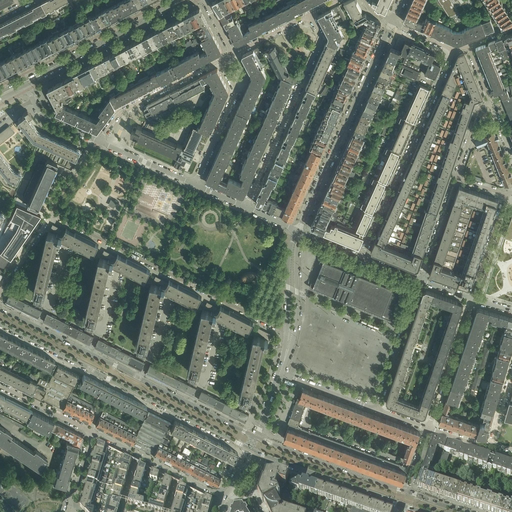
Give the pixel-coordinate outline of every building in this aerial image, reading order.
[(47,13),(72,0),(47,0),(42,3),(47,13)] [(134,10),(128,0),(123,0),(122,1),(128,13),(134,10)] [(139,7),(135,0),(128,0),(134,10),(139,7)] [(219,0),(215,0),(214,1),(212,2),(215,7),(216,6),(220,15),(224,12),(225,12),(219,0)] [(225,0),(219,0),(225,12),(231,9),(225,0)] [(232,0),(225,0),(231,9),(236,7),(232,0)] [(284,21),(304,10),(299,0),(296,2),(296,1),(293,2),(293,3),(288,6),(288,5),(286,1),(284,1),(284,2),(285,5),(285,4),(286,6),(285,7),(280,10),(280,9),(278,10),(284,21)] [(320,2),(319,0),(299,0),(304,10),(320,2)] [(363,15),(356,2),(356,0),(349,0),(344,3),(346,8),(348,7),(355,20),(366,14),(366,13),(363,15)] [(373,0),(372,4),(375,6),(375,7),(374,8),(385,13),(390,0),(373,0)] [(466,19),(467,20),(480,14),(477,9),(474,11),(467,0),(439,0),(442,5),(450,17),(452,16),(456,22),(466,19)] [(500,0),(499,0),(489,7),(492,12),(503,4),(500,0)] [(128,13),(122,1),(117,3),(123,15),(128,13)] [(0,37),(17,29),(47,13),(42,3),(21,14),(0,24),(0,37)] [(123,15),(117,3),(112,6),(118,18),(123,15)] [(423,8),(412,3),(410,7),(421,12),(423,8)] [(254,16),(270,7),(269,4),(252,13),(254,16)] [(503,4),(492,12),(494,16),(506,8),(503,4)] [(339,5),(331,9),(334,13),(338,11),(345,24),(348,23),(339,5)] [(118,18),(112,6),(107,9),(113,21),(118,18)] [(113,21),(107,9),(104,10),(103,7),(100,9),(101,12),(108,24),(113,21)] [(428,15),(421,12),(410,7),(408,11),(419,17),(420,15),(427,18),(428,15)] [(506,8),(494,16),(497,20),(509,13),(506,8)] [(199,9),(194,11),(201,23),(201,22),(206,20),(200,10),(199,9)] [(284,21),(278,10),(276,11),(277,12),(272,14),(271,14),(269,9),(268,10),(268,11),(269,13),(270,14),(268,15),(269,16),(264,19),(263,18),(262,19),(267,29),(284,21)] [(336,25),(335,23),(334,21),(333,21),(331,17),(332,17),(331,15),(333,14),(331,9),(318,16),(326,32),(336,27),(335,25),(336,25)] [(194,11),(189,14),(195,26),(201,23),(194,11)] [(419,17),(408,11),(406,16),(417,21),(419,17)] [(108,24),(101,12),(96,14),(102,26),(108,24)] [(232,17),(231,15),(228,17),(226,16),(224,12),(220,15),(223,22),(232,17)] [(509,13),(497,20),(500,24),(501,23),(511,17),(509,13)] [(102,26),(96,14),(91,17),(97,29),(102,26)] [(195,26),(189,14),(184,17),(190,28),(195,26)] [(380,21),(367,16),(366,14),(355,20),(349,23),(351,27),(357,24),(356,24),(358,23),(360,24),(365,21),(366,22),(379,27),(380,23),(381,22),(380,21)] [(97,29),(91,17),(90,16),(88,17),(88,18),(85,19),(92,32),(97,29)] [(417,21),(406,16),(404,20),(405,22),(415,27),(418,21),(417,21)] [(190,28),(184,17),(179,19),(185,31),(187,36),(192,33),(190,28)] [(233,17),(232,17),(223,22),(226,27),(237,21),(236,19),(234,20),(233,17)] [(501,23),(500,24),(501,27),(511,23),(511,18),(511,17),(501,23)] [(426,20),(421,29),(426,31),(431,20),(427,18),(426,20)] [(487,18),(485,19),(490,32),(494,30),(490,19),(487,20),(487,18)] [(50,19),(38,25),(40,27),(51,21),(50,19)] [(92,32),(85,19),(82,21),(82,20),(80,21),(86,35),(92,32)] [(185,31),(179,19),(174,22),(180,34),(185,31)] [(253,22),(249,24),(255,36),(267,29),(262,19),(260,19),(261,20),(255,23),(255,22),(253,23),(253,22)] [(418,21),(415,27),(421,29),(426,20),(424,19),(422,22),(418,21)] [(490,32),(485,19),(483,20),(484,21),(482,22),(486,33),(490,32)] [(206,20),(201,22),(201,23),(202,23),(203,26),(200,27),(201,29),(209,26),(206,20)] [(431,20),(426,31),(431,33),(436,22),(431,20)] [(86,35),(80,21),(77,22),(78,23),(75,25),(81,37),(86,35)] [(231,35),(246,27),(244,23),(239,25),(237,21),(226,27),(231,35)] [(379,27),(366,22),(365,21),(360,24),(365,26),(377,31),(379,27)] [(464,28),(465,29),(469,40),(476,37),(477,37),(478,37),(478,36),(486,33),(482,22),(481,21),(481,22),(464,28)] [(168,24),(168,25),(175,37),(180,34),(174,22),(172,23),(171,22),(168,24)] [(445,40),(450,28),(436,22),(431,33),(439,37),(440,38),(445,40)] [(175,37),(168,25),(168,24),(163,27),(163,28),(169,40),(175,37)] [(255,36),(249,24),(249,25),(251,29),(247,31),(246,27),(231,35),(235,44),(237,45),(255,36)] [(81,37),(75,25),(72,26),(71,26),(69,27),(70,28),(76,40),(81,37)] [(76,40),(70,28),(69,28),(68,26),(63,29),(64,31),(71,43),(76,40)] [(209,26),(201,29),(198,31),(202,39),(213,33),(209,26)] [(377,31),(365,26),(363,30),(375,35),(377,31)] [(34,27),(23,32),(25,35),(36,29),(34,27)] [(169,40),(163,28),(163,27),(157,29),(158,30),(164,42),(169,40)] [(343,37),(342,34),(340,30),(339,31),(338,29),(337,30),(336,27),(326,32),(328,36),(328,37),(328,38),(326,42),(336,47),(338,44),(339,45),(341,39),(343,38),(343,37)] [(452,29),(450,28),(445,40),(453,44),(456,44),(457,44),(458,44),(460,44),(469,40),(465,29),(461,31),(454,31),(452,30),(452,29)] [(71,43),(64,31),(63,29),(58,31),(59,33),(66,46),(71,43)] [(164,42),(158,30),(157,29),(152,32),(153,33),(159,45),(164,42)] [(375,35),(363,30),(361,34),(373,40),(375,35)] [(66,46),(59,33),(58,34),(56,31),(53,33),(53,35),(60,48),(66,46)] [(159,45),(153,33),(152,32),(147,35),(147,36),(154,48),(159,45)] [(213,33),(202,39),(208,52),(219,46),(213,33)] [(373,40),(361,34),(359,38),(371,44),(373,40)] [(19,35),(8,40),(9,43),(21,37),(19,35)] [(60,48),(53,35),(48,37),(54,50),(55,51),(60,48)] [(154,48),(147,36),(147,35),(142,38),(148,51),(154,48)] [(506,36),(495,40),(497,46),(499,50),(508,47),(506,42),(508,41),(506,36)] [(54,50),(48,37),(43,40),(49,52),(54,50)] [(137,40),(137,41),(143,53),(148,51),(142,38),(137,40)] [(371,44),(359,38),(357,42),(369,48),(371,44)] [(49,52),(43,40),(37,43),(44,55),(49,52)] [(143,53),(137,41),(137,40),(131,43),(132,44),(137,55),(138,56),(140,59),(144,56),(143,53)] [(506,91),(489,49),(490,49),(491,49),(497,46),(495,40),(475,48),(494,94),(499,92),(502,99),(509,96),(507,90),(506,91)] [(405,41),(400,52),(402,53),(406,55),(408,52),(413,54),(425,60),(425,59),(430,61),(427,67),(428,68),(425,74),(435,79),(440,66),(431,62),(435,54),(430,52),(429,51),(429,50),(422,47),(423,46),(419,44),(419,45),(412,42),(411,43),(410,43),(405,41)] [(325,73),(334,54),(337,47),(336,47),(326,42),(315,68),(325,73)] [(369,48),(357,42),(355,47),(368,52),(369,48)] [(44,55),(37,43),(32,46),(38,58),(44,55)] [(137,55),(132,44),(131,43),(126,46),(127,47),(132,58),(137,55)] [(368,52),(355,47),(351,45),(350,49),(353,50),(353,51),(366,56),(368,52)] [(511,55),(511,45),(508,47),(499,50),(503,59),(503,60),(511,55)] [(38,58),(32,46),(27,48),(33,60),(38,58)] [(132,58),(127,47),(126,46),(121,49),(127,60),(127,61),(128,62),(130,61),(129,59),(132,58)] [(204,53),(201,55),(204,62),(221,53),(222,51),(219,46),(208,52),(205,54),(204,53)] [(261,46),(243,55),(242,57),(246,65),(257,59),(255,55),(258,53),(260,56),(265,53),(264,51),(261,46)] [(266,50),(264,51),(265,53),(266,55),(267,54),(279,76),(282,77),(295,83),(298,77),(289,73),(289,72),(279,52),(278,52),(275,46),(269,49),(269,48),(266,49),(266,50)] [(33,60),(27,48),(22,51),(28,63),(33,60)] [(391,48),(391,49),(389,53),(397,57),(398,55),(401,56),(402,53),(400,52),(391,48)] [(127,60),(121,49),(115,51),(122,63),(127,61),(127,60)] [(28,63),(22,51),(17,54),(23,66),(28,63)] [(122,63),(115,51),(110,54),(116,66),(122,63)] [(366,56),(353,51),(351,55),(364,61),(366,56)] [(199,52),(186,58),(191,68),(204,62),(201,55),(200,55),(199,52)] [(389,53),(387,58),(395,62),(397,57),(389,53)] [(456,84),(454,77),(453,75),(456,67),(459,68),(469,64),(465,53),(464,53),(458,55),(445,85),(454,89),(456,84)] [(23,66),(17,54),(11,56),(17,68),(18,69),(23,66)] [(110,54),(105,57),(111,69),(116,66),(110,54)] [(364,61),(351,55),(349,60),(362,65),(364,61)] [(17,68),(11,56),(6,59),(13,71),(18,69),(17,68)] [(411,58),(406,56),(402,64),(419,72),(421,68),(409,63),(411,58)] [(13,71),(6,59),(5,57),(0,59),(1,62),(8,74),(13,71)] [(105,57),(100,60),(106,71),(111,69),(105,57)] [(186,58),(174,65),(179,75),(191,68),(186,58)] [(387,58),(384,63),(393,67),(395,62),(387,58)] [(257,59),(246,65),(248,69),(259,63),(257,59)] [(100,60),(95,62),(101,74),(106,71),(100,60)] [(362,65),(349,60),(347,64),(360,70),(362,65)] [(89,65),(90,66),(95,77),(101,74),(95,62),(89,65)] [(260,90),(266,76),(259,63),(248,69),(252,77),(248,85),(260,90)] [(384,63),(382,68),(392,73),(393,73),(396,68),(393,67),(384,63)] [(179,75),(174,65),(173,64),(169,66),(169,67),(174,77),(179,75)] [(360,70),(347,64),(345,68),(358,74),(360,70)] [(419,72),(402,64),(398,73),(415,81),(419,72)] [(473,74),(469,64),(459,68),(463,78),(473,74)] [(95,77),(90,66),(89,65),(84,68),(91,81),(96,78),(95,77)] [(162,84),(156,73),(152,65),(144,69),(146,72),(147,71),(148,71),(150,70),(151,70),(152,70),(154,69),(155,71),(154,71),(153,72),(152,73),(151,73),(150,74),(151,76),(135,84),(141,95),(162,84)] [(156,73),(162,84),(174,77),(169,67),(157,73),(156,73)] [(91,81),(84,68),(79,71),(86,84),(91,81)] [(224,82),(220,74),(218,68),(199,78),(200,79),(202,83),(203,83),(209,80),(213,88),(224,82)] [(317,93),(323,79),(325,73),(315,68),(306,88),(307,88),(307,89),(316,92),(317,93)] [(358,74),(345,68),(343,73),(356,78),(358,74)] [(382,68),(380,73),(390,77),(392,73),(382,68)] [(74,73),(74,74),(80,86),(86,84),(79,71),(74,73)] [(80,86),(74,74),(74,73),(68,76),(69,78),(76,92),(82,89),(81,87),(80,86)] [(356,78),(343,73),(341,77),(354,83),(356,78)] [(392,79),(389,78),(390,77),(380,73),(378,78),(387,82),(387,83),(390,84),(392,79)] [(477,84),(473,74),(463,78),(467,88),(477,84)] [(76,92),(69,78),(68,76),(69,77),(66,79),(65,79),(64,80),(64,81),(71,95),(76,92)] [(354,83),(341,77),(339,76),(337,80),(339,81),(352,87),(354,83)] [(286,100),(292,87),(293,85),(294,85),(295,83),(282,77),(280,82),(281,82),(275,95),(286,100)] [(385,87),(387,83),(387,82),(378,78),(375,83),(385,87)] [(171,93),(176,102),(176,103),(205,88),(203,83),(202,83),(200,79),(179,89),(178,89),(171,93)] [(74,100),(71,95),(64,81),(48,89),(58,109),(64,106),(63,105),(66,103),(67,104),(74,100)] [(352,87),(339,81),(338,86),(350,91),(352,87)] [(224,82),(213,88),(215,92),(212,98),(224,103),(229,91),(224,82)] [(350,91),(338,86),(337,86),(331,83),(329,88),(348,96),(350,91)] [(389,89),(385,88),(385,87),(375,83),(373,88),(383,92),(383,93),(386,94),(389,89)] [(116,108),(141,95),(135,84),(115,95),(114,93),(113,93),(112,94),(111,94),(110,94),(109,95),(108,93),(109,93),(109,92),(110,91),(111,91),(112,90),(112,89),(113,89),(114,88),(115,88),(114,85),(106,89),(110,98),(116,108)] [(397,121),(402,123),(411,127),(413,123),(414,123),(415,122),(430,89),(419,84),(404,119),(399,116),(397,121)] [(481,94),(477,84),(467,88),(471,98),(481,94)] [(248,85),(243,98),(254,103),(260,90),(248,85)] [(325,96),(329,87),(326,86),(325,87),(321,85),(319,91),(322,92),(321,93),(320,94),(325,96)] [(454,89),(445,85),(443,90),(452,94),(454,89)] [(348,96),(329,88),(327,92),(346,100),(348,96)] [(381,97),(383,93),(383,92),(373,88),(371,93),(381,97)] [(307,89),(304,96),(311,100),(313,96),(314,97),(316,92),(307,89)] [(452,94),(443,90),(441,95),(450,99),(452,94)] [(346,100),(327,92),(325,97),(331,99),(332,100),(344,105),(346,100)] [(152,114),(176,102),(171,93),(145,106),(146,108),(144,109),(146,112),(145,112),(147,115),(149,119),(153,116),(152,114)] [(371,93),(369,98),(379,102),(381,97),(371,93)] [(481,94),(471,98),(470,98),(469,103),(474,104),(475,102),(483,99),(481,94)] [(279,117),(284,104),(286,100),(275,95),(268,112),(279,117)] [(450,99),(441,95),(438,100),(447,104),(450,99)] [(511,95),(509,96),(502,99),(511,123),(511,122),(511,95)] [(310,103),(311,100),(304,96),(297,111),(305,115),(306,111),(307,112),(311,103),(310,103)] [(99,113),(102,115),(107,119),(116,108),(110,98),(106,105),(103,110),(102,109),(99,113)] [(224,103),(212,98),(208,107),(220,112),(224,103)] [(243,98),(237,111),(248,116),(254,103),(243,98)] [(369,98),(367,103),(376,107),(379,102),(369,98)] [(344,105),(332,100),(330,104),(342,109),(344,105)] [(447,104),(438,100),(436,105),(445,109),(447,104)] [(474,104),(469,103),(465,101),(462,110),(471,113),(474,104)] [(367,103),(364,108),(374,112),(376,107),(367,103)] [(342,109),(330,104),(328,108),(340,114),(342,109)] [(445,109),(436,105),(434,110),(443,114),(445,109)] [(64,106),(58,109),(56,113),(70,120),(74,110),(69,108),(69,109),(65,108),(66,107),(64,106)] [(208,107),(201,124),(212,129),(220,112),(208,107)] [(340,114),(328,108),(326,113),(338,118),(340,114)] [(364,108),(362,113),(372,117),(374,112),(364,108)] [(78,112),(74,110),(70,120),(84,126),(88,117),(83,115),(78,113),(78,112)] [(443,114),(434,110),(431,115),(441,119),(443,114)] [(471,113),(462,110),(459,119),(468,122),(471,113)] [(18,120),(20,124),(27,118),(28,118),(31,115),(27,111),(23,113),(24,115),(18,120)] [(237,111),(231,124),(242,130),(248,116),(237,111)] [(303,118),(305,115),(297,111),(290,127),(298,130),(299,127),(300,127),(304,119),(303,118)] [(382,134),(384,135),(395,112),(392,111),(382,134)] [(279,117),(268,112),(262,125),(273,130),(279,117)] [(338,118),(326,113),(324,117),(336,122),(338,118)] [(360,118),(370,122),(371,123),(372,120),(371,119),(372,117),(362,113),(360,118)] [(107,119),(102,115),(97,121),(103,125),(107,119)] [(441,119),(431,115),(429,120),(438,124),(441,119)] [(92,119),(88,117),(84,126),(98,132),(103,125),(97,121),(97,122),(92,120),(92,119)] [(336,122),(324,117),(321,121),(334,127),(336,122)] [(27,118),(20,124),(23,127),(30,122),(28,118),(27,118)] [(360,118),(358,123),(367,127),(370,122),(360,118)] [(468,122),(459,119),(456,129),(465,132),(468,122)] [(429,120),(425,130),(435,135),(436,131),(435,131),(438,124),(429,120)] [(334,127),(321,121),(320,126),(332,131),(334,127)] [(30,122),(23,127),(26,131),(33,125),(30,122)] [(358,123),(355,128),(365,132),(367,127),(358,123)] [(384,151),(388,154),(389,153),(397,157),(399,153),(400,154),(401,152),(401,153),(413,127),(411,127),(402,123),(390,149),(386,147),(384,151)] [(212,129),(201,124),(200,125),(199,125),(198,128),(198,129),(203,131),(210,134),(212,129)] [(231,124),(227,133),(238,138),(242,130),(231,124)] [(9,125),(0,132),(0,143),(15,132),(9,125)] [(33,125),(26,131),(29,134),(36,129),(33,125)] [(177,145),(161,137),(142,129),(142,128),(138,125),(137,127),(134,126),(132,130),(133,130),(131,134),(137,137),(136,138),(178,157),(174,166),(182,170),(183,169),(180,168),(181,165),(184,166),(187,159),(191,161),(192,161),(191,160),(193,157),(194,153),(195,154),(195,153),(194,153),(195,148),(200,150),(202,144),(200,143),(203,136),(201,135),(203,131),(198,129),(198,128),(194,127),(193,129),(191,134),(188,133),(183,146),(178,143),(177,145)] [(273,130),(262,125),(256,138),(267,143),(273,130)] [(332,131),(320,126),(318,130),(330,135),(332,131)] [(296,133),(298,130),(290,127),(283,142),(291,145),(293,142),(294,142),(297,134),(296,133)] [(365,133),(365,132),(355,128),(353,133),(365,138),(367,134),(365,133)] [(36,129),(29,134),(33,139),(38,132),(36,129)] [(465,132),(456,129),(452,138),(462,141),(465,132)] [(330,135),(318,130),(316,134),(328,140),(330,135)] [(435,135),(425,130),(422,135),(432,140),(435,135)] [(38,132),(33,139),(38,141),(41,133),(38,132)] [(227,133),(221,146),(233,151),(238,138),(227,133)] [(363,143),(365,138),(353,133),(351,138),(363,143)] [(511,176),(498,141),(500,140),(498,135),(496,136),(494,133),(483,137),(484,138),(475,141),(477,148),(487,144),(505,187),(511,184),(511,176)] [(328,140),(316,134),(314,139),(326,144),(328,140)] [(432,140),(422,135),(420,140),(430,145),(432,140)] [(267,143),(256,138),(254,142),(254,143),(251,151),(261,155),(267,143)] [(349,142),(360,147),(361,148),(363,143),(351,138),(349,142)] [(462,141),(452,138),(451,141),(450,141),(449,147),(459,150),(462,141)] [(326,144),(314,139),(312,143),(324,149),(326,144)] [(430,145),(420,140),(418,145),(428,150),(430,145)] [(290,148),(291,145),(283,142),(277,157),(284,160),(286,157),(287,157),(291,149),(290,148)] [(361,148),(360,147),(349,142),(347,147),(359,152),(360,151),(363,152),(364,149),(361,148)] [(324,149),(312,143),(310,148),(312,149),(322,153),(324,149)] [(428,150),(418,145),(416,150),(426,155),(428,150)] [(221,146),(215,159),(227,164),(233,151),(221,146)] [(355,161),(358,154),(359,152),(347,147),(343,156),(355,161)] [(459,150),(449,147),(446,156),(456,159),(459,150)] [(322,153),(312,149),(310,154),(314,156),(313,157),(319,160),(322,153)] [(416,150),(411,160),(421,165),(426,155),(416,150)] [(261,155),(251,151),(245,163),(256,168),(261,155)] [(12,169),(7,163),(0,153),(0,167),(7,176),(16,180),(20,172),(12,169)] [(370,182),(375,184),(375,183),(384,187),(385,184),(387,184),(388,183),(399,158),(397,157),(389,153),(388,154),(377,179),(372,177),(370,182)] [(319,160),(313,157),(314,156),(310,154),(306,162),(316,167),(319,160)] [(341,160),(352,165),(353,166),(355,161),(343,156),(341,160)] [(456,159),(446,156),(443,165),(453,168),(456,159)] [(277,157),(273,164),(282,168),(284,164),(283,164),(284,160),(277,157)] [(36,209),(57,164),(47,159),(45,164),(45,166),(38,163),(24,196),(30,199),(29,201),(28,201),(26,204),(26,205),(27,205),(36,209)] [(215,159),(210,172),(221,177),(227,164),(215,159)] [(353,166),(352,165),(341,160),(339,165),(351,170),(353,166)] [(421,165),(411,160),(409,165),(419,170),(421,165)] [(316,167),(306,162),(304,168),(308,169),(307,171),(313,173),(316,167)] [(256,168),(245,163),(241,171),(242,172),(240,176),(244,178),(251,181),(253,176),(252,176),(256,168)] [(273,164),(270,172),(277,175),(279,172),(280,172),(282,168),(273,164)] [(351,170),(339,165),(337,170),(349,175),(353,177),(355,172),(351,170)] [(419,170),(409,165),(407,170),(417,175),(419,170)] [(453,168),(443,165),(440,174),(450,177),(453,168)] [(313,173),(307,171),(308,169),(304,168),(300,176),(310,180),(313,173)] [(337,170),(335,174),(347,179),(349,175),(337,170)] [(417,175),(407,170),(404,175),(414,180),(417,175)] [(219,181),(221,177),(210,172),(206,179),(207,181),(224,189),(227,184),(219,181)] [(270,172),(267,180),(274,183),(275,183),(277,179),(276,179),(277,175),(270,172)] [(347,179),(335,174),(333,179),(344,183),(345,184),(348,185),(349,182),(346,181),(347,179)] [(353,204),(366,175),(364,174),(351,203),(353,204)] [(450,177),(440,174),(437,183),(446,186),(450,177)] [(414,180),(404,175),(402,180),(412,185),(414,180)] [(304,193),(310,180),(300,176),(294,189),(304,193)] [(229,178),(227,184),(224,189),(237,195),(242,184),(229,178)] [(244,178),(242,184),(237,195),(242,197),(244,196),(251,181),(244,178)] [(345,184),(344,183),(333,179),(331,183),(343,189),(355,194),(357,189),(348,185),(345,184)] [(273,186),(274,183),(267,180),(264,184),(263,184),(258,194),(266,198),(268,194),(269,195),(272,186),(273,186)] [(402,180),(398,191),(408,195),(412,185),(402,180)] [(343,189),(331,183),(329,188),(341,193),(343,189)] [(356,229),(355,231),(365,235),(374,214),(373,214),(374,213),(373,212),(374,208),(376,209),(386,188),(384,187),(375,183),(375,184),(366,204),(361,202),(359,206),(364,209),(362,214),(355,229),(356,229)] [(446,186),(437,183),(434,192),(443,195),(446,186)] [(473,208),(479,193),(459,186),(453,203),(462,206),(463,205),(473,208)] [(329,188),(327,192),(339,198),(341,193),(329,188)] [(298,207),(304,193),(294,189),(288,202),(298,207)] [(408,195),(398,191),(395,196),(405,200),(408,195)] [(337,202),(348,207),(350,203),(339,198),(327,192),(325,197),(337,202)] [(440,205),(443,195),(434,192),(431,201),(440,205)] [(471,284),(496,211),(495,210),(499,200),(479,193),(473,208),(484,212),(462,275),(461,274),(461,276),(460,277),(457,285),(468,289),(470,284),(471,284)] [(266,198),(258,194),(257,197),(258,198),(256,203),(265,208),(268,201),(265,200),(266,198)] [(405,200),(395,196),(393,201),(403,205),(405,200)] [(325,197),(323,200),(335,206),(337,202),(325,197)] [(273,211),(276,205),(277,203),(277,202),(278,200),(274,198),(272,200),(273,201),(272,201),(269,200),(268,201),(265,208),(273,211)] [(335,206),(323,200),(321,205),(333,211),(335,206)] [(403,205),(393,201),(391,206),(401,210),(403,205)] [(437,214),(440,205),(431,201),(427,211),(437,214)] [(292,220),(298,207),(288,202),(285,209),(282,215),(292,220)] [(459,216),(462,206),(453,203),(450,213),(459,216)] [(0,251),(0,252),(0,251),(0,253),(7,259),(8,257),(9,258),(10,259),(10,258),(11,257),(11,256),(19,245),(23,239),(27,233),(27,234),(32,227),(31,227),(39,216),(40,216),(39,216),(40,215),(39,214),(38,214),(35,213),(31,211),(16,204),(13,211),(5,229),(13,232),(0,251)] [(285,209),(276,205),(273,211),(282,215),(285,209)] [(333,211),(321,205),(319,209),(332,215),(337,217),(339,213),(333,211)] [(452,272),(464,235),(473,208),(463,205),(462,206),(459,216),(456,225),(452,235),(449,244),(446,254),(442,263),(440,268),(452,272)] [(401,210),(391,206),(389,211),(399,215),(401,210)] [(332,215),(319,209),(317,214),(330,219),(332,215)] [(411,256),(398,251),(385,245),(379,243),(375,241),(371,250),(371,251),(372,252),(372,253),(416,271),(416,270),(418,269),(437,214),(427,211),(426,210),(414,247),(412,251),(411,256)] [(389,211),(384,221),(394,225),(399,215),(389,211)] [(456,225),(459,216),(450,213),(447,222),(456,225)] [(317,214),(315,218),(328,224),(330,219),(317,214)] [(315,218),(313,222),(326,228),(328,224),(315,218)] [(394,225),(384,221),(382,226),(392,230),(394,225)] [(326,228),(313,222),(311,227),(312,228),(324,233),(326,228)] [(452,235),(456,225),(447,222),(444,232),(452,235)] [(328,224),(326,228),(324,233),(359,248),(362,241),(365,235),(355,231),(338,223),(336,226),(335,225),(334,226),(328,224)] [(46,295),(59,239),(62,240),(64,240),(64,241),(67,242),(69,243),(94,256),(95,252),(96,252),(99,245),(75,233),(72,231),(69,230),(68,229),(66,229),(65,230),(52,224),(50,228),(58,232),(58,235),(57,234),(58,233),(57,233),(57,234),(48,232),(34,293),(36,293),(44,295),(46,295)] [(392,230),(382,226),(380,231),(390,235),(392,230)] [(390,235),(380,231),(377,236),(387,240),(390,235)] [(449,244),(452,235),(444,232),(441,241),(449,244)] [(385,245),(387,240),(377,236),(375,241),(379,243),(385,245)] [(446,254),(449,244),(441,241),(437,251),(446,254)] [(97,321),(110,265),(113,265),(118,267),(145,281),(150,271),(123,257),(117,255),(117,256),(104,250),(102,254),(110,258),(109,260),(109,259),(108,260),(100,258),(85,318),(87,319),(95,321),(97,321)] [(442,263),(446,254),(437,251),(434,260),(442,263)] [(325,258),(324,259),(321,258),(319,263),(320,262),(323,263),(319,272),(320,272),(318,276),(317,276),(314,285),(311,283),(312,282),(311,282),(309,287),(313,289),(313,290),(312,290),(393,323),(394,321),(406,292),(406,290),(325,258)] [(452,272),(440,268),(442,263),(434,260),(430,273),(430,274),(431,275),(431,276),(457,285),(460,277),(461,276),(452,272)] [(148,347),(162,291),(164,291),(170,294),(197,307),(202,297),(178,285),(175,283),(169,280),(168,282),(155,275),(153,280),(161,284),(161,286),(160,286),(161,285),(160,285),(160,286),(151,284),(137,344),(139,345),(147,347),(148,347)] [(497,297),(500,288),(490,285),(487,294),(497,297)] [(423,291),(418,306),(426,308),(429,300),(432,301),(434,293),(426,290),(424,291),(423,291)] [(441,304),(444,296),(434,293),(432,301),(441,304)] [(10,294),(6,302),(14,306),(18,298),(10,294)] [(450,307),(453,300),(444,296),(441,304),(450,307)] [(26,302),(18,298),(14,306),(20,310),(21,308),(23,309),(26,302)] [(461,303),(453,300),(450,307),(453,308),(451,315),(459,317),(463,305),(462,305),(461,304),(461,303)] [(200,373),(213,316),(216,317),(221,319),(224,321),(248,333),(253,323),(226,309),(220,306),(220,308),(207,301),(205,306),(213,310),(212,312),(212,311),(211,312),(203,310),(188,370),(190,371),(198,372),(200,373)] [(33,306),(26,302),(23,309),(25,310),(25,312),(28,313),(29,312),(31,313),(35,306),(33,306)] [(40,308),(35,306),(31,313),(36,316),(35,317),(38,318),(42,310),(39,309),(40,308)] [(426,308),(418,306),(411,327),(419,329),(426,308)] [(497,322),(499,314),(479,308),(477,309),(476,313),(487,317),(488,317),(492,318),(492,320),(497,322)] [(49,323),(50,324),(54,317),(47,313),(43,321),(49,324),(49,323)] [(483,330),(486,321),(487,317),(476,313),(471,326),(483,330)] [(508,317),(499,314),(497,322),(502,323),(502,322),(506,324),(508,317)] [(455,329),(459,317),(451,315),(447,326),(455,329)] [(61,320),(54,317),(50,324),(51,324),(51,325),(55,327),(55,326),(57,327),(61,320)] [(67,323),(61,320),(57,327),(59,328),(58,329),(61,330),(62,329),(64,330),(67,323)] [(74,326),(67,323),(64,330),(65,331),(65,332),(69,334),(69,333),(70,334),(74,326)] [(80,330),(74,326),(70,334),(73,335),(72,336),(75,337),(76,336),(77,337),(80,330)] [(451,341),(455,329),(447,326),(443,338),(451,341)] [(480,339),(483,330),(471,326),(468,335),(480,339)] [(251,399),(264,344),(269,345),(271,334),(258,327),(256,332),(264,336),(264,338),(254,336),(240,396),(242,397),(249,398),(251,399)] [(419,329),(411,327),(404,348),(412,350),(419,329)] [(84,332),(80,330),(77,337),(79,338),(78,339),(82,341),(82,340),(83,340),(87,332),(84,332)] [(92,333),(87,332),(83,340),(84,341),(84,342),(89,344),(93,336),(91,335),(92,333)] [(511,334),(504,333),(500,346),(511,349),(511,334)] [(18,342),(5,335),(1,345),(3,346),(6,348),(10,350),(13,351),(18,342)] [(476,352),(480,339),(468,335),(464,348),(476,352)] [(448,349),(451,341),(443,338),(440,346),(448,349)] [(96,347),(102,350),(105,342),(99,339),(95,347),(96,348),(96,347)] [(30,348),(18,342),(13,351),(15,352),(22,356),(23,356),(25,357),(30,348)] [(112,346),(105,342),(102,350),(103,350),(102,351),(106,353),(107,352),(108,353),(112,346)] [(487,352),(488,347),(490,343),(487,342),(470,394),(473,394),(479,375),(481,370),(487,352)] [(119,349),(112,346),(108,353),(110,354),(110,355),(113,356),(113,355),(115,356),(119,349)] [(445,357),(448,349),(440,346),(438,354),(445,357)] [(511,350),(511,349),(500,346),(499,350),(511,354),(511,350)] [(43,354),(30,348),(25,357),(28,358),(27,359),(31,361),(35,363),(35,362),(38,363),(43,354)] [(412,350),(404,348),(397,369),(405,371),(412,350)] [(473,361),(476,352),(464,348),(461,357),(473,361)] [(125,352),(119,349),(115,356),(117,357),(117,358),(120,360),(121,359),(121,360),(125,352)] [(511,354),(499,350),(497,355),(510,358),(511,354)] [(132,355),(125,352),(121,360),(124,361),(124,362),(127,363),(127,362),(128,363),(132,355)] [(487,352),(481,370),(484,371),(490,353),(487,352)] [(55,361),(43,354),(38,363),(40,365),(50,370),(55,361)] [(443,365),(445,357),(438,354),(435,362),(443,365)] [(136,357),(132,355),(128,363),(130,364),(130,365),(133,366),(134,366),(135,366),(136,364),(139,358),(136,358),(136,357)] [(510,358),(497,355),(498,355),(495,364),(507,368),(510,358)] [(468,374),(473,361),(461,357),(457,370),(468,374)] [(143,359),(139,358),(136,364),(135,366),(136,367),(135,367),(141,370),(145,362),(142,361),(143,359)] [(440,373),(443,365),(435,362),(432,370),(440,373)] [(495,364),(493,371),(492,373),(504,377),(506,372),(507,368),(495,364)] [(71,392),(74,385),(79,376),(57,365),(49,382),(41,398),(62,409),(68,397),(71,392)] [(154,377),(158,369),(150,365),(146,373),(154,377)] [(16,374),(11,372),(0,366),(0,377),(11,383),(16,374)] [(165,373),(158,369),(154,377),(156,377),(157,376),(158,377),(158,379),(160,380),(161,378),(162,379),(165,373)] [(397,369),(391,387),(399,389),(405,371),(397,369)] [(437,380),(440,373),(432,370),(430,378),(437,380)] [(465,382),(468,374),(457,370),(454,379),(465,382)] [(37,383),(32,394),(41,398),(49,382),(31,373),(29,376),(31,377),(33,378),(34,379),(38,381),(37,383)] [(173,376),(165,373),(162,379),(165,381),(165,382),(168,384),(168,382),(170,383),(173,376)] [(492,373),(492,374),(491,378),(503,381),(504,377),(492,373)] [(37,383),(30,379),(29,381),(16,374),(11,383),(32,394),(37,383)] [(91,390),(96,381),(84,375),(82,379),(81,378),(80,381),(81,381),(79,384),(91,390)] [(479,375),(473,394),(469,407),(472,408),(482,376),(479,375)] [(181,380),(173,376),(170,383),(169,384),(177,388),(181,380)] [(433,392),(437,380),(430,378),(425,390),(433,392)] [(503,381),(491,378),(487,391),(499,395),(503,381)] [(462,391),(465,382),(454,379),(451,387),(462,391)] [(187,383),(181,380),(177,388),(178,387),(179,388),(179,389),(185,392),(189,384),(187,383)] [(104,397),(108,387),(96,381),(91,390),(104,397)] [(195,385),(189,384),(185,392),(192,396),(196,388),(194,387),(195,385)] [(110,388),(108,387),(104,397),(106,398),(116,403),(121,394),(110,388)] [(399,389),(391,387),(386,402),(387,404),(396,407),(399,400),(395,399),(399,389)] [(451,387),(446,400),(453,402),(453,403),(458,404),(462,391),(451,387)] [(310,403),(313,392),(303,388),(301,394),(300,393),(298,398),(307,402),(310,403)] [(429,404),(433,392),(425,390),(422,401),(429,404)] [(202,391),(198,399),(204,402),(205,401),(206,401),(210,395),(202,391)] [(499,395),(487,391),(485,400),(496,404),(499,395)] [(72,395),(73,393),(71,392),(68,397),(73,399),(77,401),(82,403),(87,406),(91,408),(94,409),(95,407),(72,395)] [(324,408),(328,398),(316,393),(313,392),(310,403),(312,404),(324,408)] [(0,394),(0,402),(2,404),(1,407),(27,420),(32,411),(0,394)] [(133,400),(121,394),(116,403),(129,409),(133,400)] [(217,399),(210,395),(206,401),(206,403),(211,405),(212,403),(213,404),(213,405),(214,406),(217,399)] [(68,397),(62,409),(67,411),(73,399),(68,397)] [(307,402),(298,398),(296,405),(304,408),(307,402)] [(341,403),(328,398),(324,408),(337,413),(341,403)] [(73,399),(67,411),(71,413),(77,401),(73,399)] [(225,403),(217,399),(214,406),(213,407),(214,407),(214,405),(216,406),(215,407),(221,411),(225,403)] [(146,406),(133,400),(129,409),(142,416),(143,412),(144,413),(145,410),(144,410),(146,406)] [(417,406),(399,400),(396,407),(414,414),(417,406)] [(453,402),(446,400),(442,413),(447,414),(449,409),(451,410),(453,403),(453,402)] [(496,404),(485,400),(482,409),(494,413),(496,404)] [(77,401),(71,413),(76,416),(82,403),(77,401)] [(429,404),(422,401),(419,408),(417,406),(414,414),(423,417),(425,416),(429,404)] [(82,403),(76,416),(80,418),(87,406),(82,403)] [(233,406),(225,403),(221,411),(229,414),(233,406)] [(354,408),(341,403),(337,413),(350,418),(354,408)] [(304,408),(296,405),(293,411),(302,415),(304,408)] [(87,406),(80,418),(85,420),(91,408),(87,406)] [(239,409),(233,406),(229,414),(229,415),(230,413),(231,414),(230,415),(237,418),(241,410),(239,409)] [(89,423),(94,414),(94,409),(91,408),(85,420),(89,423)] [(367,412),(354,408),(350,418),(363,423),(367,412)] [(494,413),(482,409),(481,413),(481,414),(481,416),(480,419),(485,420),(486,420),(491,422),(494,413)] [(103,410),(95,426),(99,428),(106,415),(107,413),(107,412),(103,410)] [(246,411),(241,410),(237,418),(245,422),(249,414),(245,413),(246,411)] [(36,413),(32,411),(27,420),(26,422),(31,424),(36,413)] [(159,442),(166,430),(169,422),(160,418),(160,417),(158,415),(157,416),(148,411),(140,427),(138,431),(131,444),(153,455),(159,442)] [(293,411),(291,418),(300,421),(302,415),(293,411)] [(380,417),(367,412),(363,423),(376,428),(380,417)] [(41,415),(36,413),(31,424),(35,426),(41,415)] [(137,428),(107,413),(106,415),(110,418),(115,420),(120,422),(124,424),(129,427),(133,429),(138,431),(140,427),(138,425),(137,428)] [(455,417),(447,414),(442,413),(439,423),(451,427),(455,417)] [(48,433),(50,429),(53,421),(41,415),(35,426),(38,428),(37,429),(43,432),(44,430),(48,433)] [(106,415),(99,428),(104,430),(110,418),(106,415)] [(393,422),(380,417),(376,428),(389,433),(393,422)] [(467,421),(455,417),(451,427),(463,431),(467,421)] [(110,418),(104,430),(109,432),(115,420),(110,418)] [(115,420),(109,432),(113,435),(120,422),(115,420)] [(487,438),(489,430),(491,422),(486,420),(485,420),(484,424),(483,424),(480,423),(479,425),(480,425),(476,436),(485,439),(487,438)] [(57,433),(61,425),(56,423),(53,421),(50,429),(52,431),(53,431),(57,433)] [(182,436),(187,427),(174,421),(173,424),(169,422),(166,430),(169,431),(170,430),(182,436)] [(480,425),(479,425),(467,421),(463,431),(476,436),(480,425)] [(120,422),(113,435),(118,437),(124,424),(120,422)] [(406,427),(393,422),(389,433),(402,437),(406,427)] [(301,445),(307,430),(297,427),(298,424),(294,423),(293,425),(290,424),(285,437),(284,439),(301,445)] [(124,424),(118,437),(122,439),(129,427),(124,424)] [(68,429),(61,425),(57,433),(59,434),(60,433),(65,436),(68,429)] [(44,457),(41,454),(35,450),(33,452),(10,435),(11,433),(5,429),(4,429),(0,426),(0,442),(40,469),(47,458),(45,457),(44,457)] [(129,427),(122,439),(127,441),(133,429),(129,427)] [(199,433),(187,427),(182,436),(195,442),(199,433)] [(420,432),(406,427),(402,437),(410,440),(416,443),(420,432)] [(31,438),(32,435),(22,429),(20,433),(31,438)] [(75,432),(68,429),(65,436),(69,438),(68,439),(71,441),(75,432)] [(131,444),(138,431),(133,429),(127,441),(131,444)] [(323,436),(307,430),(301,445),(318,451),(323,436)] [(81,435),(75,432),(71,441),(71,442),(79,444),(81,435)] [(212,439),(199,433),(195,442),(207,449),(212,439)] [(335,440),(323,436),(318,451),(329,455),(335,440)] [(444,451),(447,442),(434,437),(429,451),(436,454),(442,456),(443,454),(444,451)] [(224,446),(212,439),(207,449),(220,455),(224,446)] [(352,447),(335,440),(329,455),(346,462),(352,447)] [(416,443),(410,440),(409,443),(408,443),(403,459),(410,461),(416,443)] [(79,444),(71,442),(66,441),(66,443),(67,443),(66,446),(77,450),(79,444)] [(159,442),(153,455),(158,457),(164,445),(159,442)] [(462,447),(447,442),(444,451),(450,453),(449,455),(450,455),(458,458),(462,447)] [(115,511),(124,485),(124,483),(125,484),(125,482),(131,460),(112,450),(99,443),(97,449),(91,470),(89,477),(88,476),(88,478),(80,506),(84,511),(115,511)] [(164,445),(158,457),(162,459),(169,447),(164,445)] [(77,450),(66,446),(64,446),(63,448),(64,449),(63,453),(64,453),(63,455),(62,455),(62,457),(61,457),(59,462),(60,463),(60,464),(72,468),(77,450)] [(237,452),(224,446),(220,455),(232,461),(234,458),(235,458),(236,456),(235,456),(237,452)] [(169,447),(162,459),(167,462),(173,449),(169,447)] [(363,451),(352,447),(346,462),(357,466),(363,451)] [(477,452),(462,447),(458,458),(461,459),(461,460),(463,461),(463,460),(466,460),(465,462),(468,463),(468,461),(470,462),(470,463),(472,464),(473,463),(477,452)] [(173,449),(167,462),(171,464),(177,451),(173,449)] [(177,467),(183,454),(177,451),(171,464),(177,467)] [(380,457),(363,451),(357,466),(374,472),(380,457)] [(432,465),(436,454),(429,451),(421,474),(427,476),(431,465),(432,465)] [(491,456),(477,452),(473,463),(475,464),(474,465),(477,466),(478,464),(480,465),(479,467),(482,467),(482,466),(484,467),(484,468),(487,469),(487,468),(491,456)] [(182,469),(188,457),(183,454),(177,467),(182,469)] [(445,454),(443,454),(442,456),(436,454),(432,465),(431,465),(427,476),(432,477),(435,467),(440,469),(445,454)] [(495,458),(491,456),(487,468),(489,469),(489,470),(491,471),(492,469),(495,458)] [(186,472),(193,459),(188,457),(182,469),(186,472)] [(391,461),(380,457),(374,472),(385,476),(391,461)] [(505,461),(495,458),(492,469),(494,470),(493,471),(496,472),(496,471),(499,472),(498,473),(501,474),(501,473),(505,461)] [(189,473),(196,461),(193,459),(186,472),(189,473)] [(196,461),(189,473),(194,476),(201,463),(196,461)] [(408,467),(391,461),(385,476),(402,482),(408,467)] [(511,463),(505,461),(501,473),(503,473),(503,475),(505,476),(506,474),(508,475),(508,476),(510,477),(511,476),(511,463)] [(201,463),(194,476),(200,478),(206,466),(201,463)] [(72,468),(60,464),(58,469),(70,473),(72,468)] [(144,472),(146,467),(139,464),(137,470),(144,472)] [(0,465),(0,471),(8,480),(11,477),(0,465)] [(210,484),(218,467),(215,465),(213,469),(211,468),(205,481),(210,484)] [(206,466),(200,478),(205,481),(211,468),(206,466)] [(216,486),(220,478),(221,476),(217,474),(218,472),(220,468),(218,467),(210,484),(216,486)] [(300,511),(282,506),(280,501),(282,500),(278,494),(279,493),(277,490),(285,486),(285,485),(286,485),(289,474),(268,467),(263,480),(262,479),(257,494),(262,502),(264,502),(268,511),(300,511)] [(70,473),(58,469),(57,469),(55,469),(54,471),(56,472),(53,484),(66,488),(70,473)] [(461,487),(463,480),(457,478),(460,470),(455,469),(450,484),(455,485),(461,487)] [(157,480),(159,474),(152,470),(149,478),(157,480)] [(427,476),(421,474),(417,486),(418,488),(422,489),(427,476)] [(289,485),(298,488),(301,479),(292,476),(289,485)] [(432,478),(432,477),(427,476),(422,489),(428,491),(432,478)] [(473,507),(478,493),(480,488),(482,482),(465,476),(463,480),(461,487),(456,501),(473,507)] [(170,485),(171,480),(172,480),(165,477),(163,483),(170,485)] [(432,478),(428,491),(433,493),(438,480),(432,478)] [(301,479),(298,488),(313,494),(316,484),(301,479)] [(438,480),(433,493),(439,495),(444,482),(438,480)] [(444,482),(439,495),(445,497),(450,484),(444,482)] [(193,491),(180,484),(178,490),(185,493),(192,495),(193,491)] [(332,489),(316,484),(313,494),(328,499),(332,489)] [(450,484),(445,497),(450,499),(455,485),(450,484)] [(455,485),(450,499),(456,501),(461,487),(455,485)] [(480,488),(478,493),(473,507),(478,509),(483,496),(485,490),(480,488)] [(344,504),(347,495),(332,489),(328,499),(337,502),(336,504),(340,506),(341,504),(340,504),(340,503),(344,504)] [(200,511),(202,509),(203,504),(205,497),(193,491),(192,495),(185,493),(183,497),(182,503),(180,508),(178,511),(200,511)] [(491,492),(489,497),(491,498),(491,499),(494,500),(498,501),(498,500),(500,501),(501,497),(496,495),(497,494),(491,492)] [(357,511),(359,509),(362,500),(347,495),(344,504),(348,506),(348,507),(347,506),(346,508),(351,510),(349,511),(357,511)] [(483,496),(478,509),(484,511),(489,497),(487,496),(486,497),(483,496)] [(212,501),(205,497),(203,504),(211,506),(212,501)] [(488,511),(490,511),(494,500),(491,499),(491,498),(489,497),(484,511),(488,511)] [(506,502),(507,499),(502,497),(501,501),(500,501),(496,511),(502,511),(506,504),(506,502)] [(374,511),(377,505),(362,500),(359,509),(357,511),(374,511)] [(496,511),(500,501),(498,500),(498,501),(494,500),(490,511),(496,511)] [(509,511),(511,506),(508,505),(508,503),(506,502),(506,504),(502,511),(509,511)]
